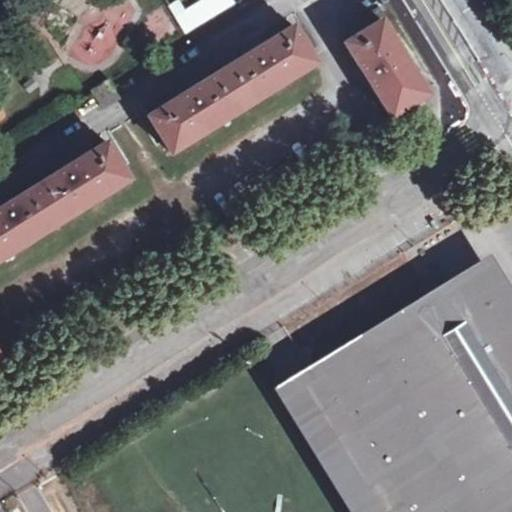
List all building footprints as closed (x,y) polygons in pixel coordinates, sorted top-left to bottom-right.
[(231,0),(199,0),(173,18),(186,36),(234,3),(231,0)] [(367,30),(347,43),(390,116),(427,94),(384,20),(367,30)] [(295,28),(153,115),(175,152),(316,64),(295,28)] [(117,101),(110,89),(99,96),(106,108),(117,101)] [(108,142),(0,208),(0,260),(132,180),(108,142)] [(511,325),(485,281),(291,398),(362,511),(508,511),(511,510),(511,325)]
